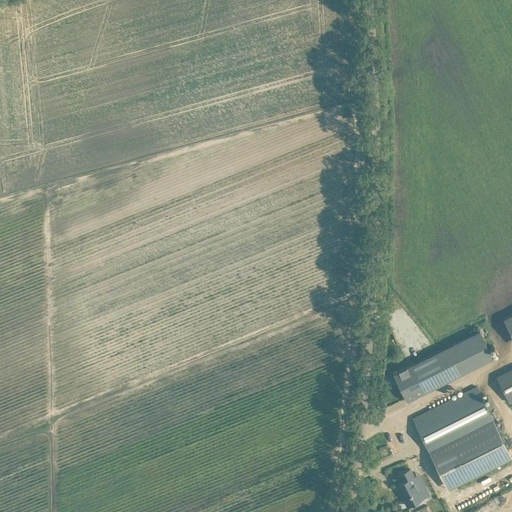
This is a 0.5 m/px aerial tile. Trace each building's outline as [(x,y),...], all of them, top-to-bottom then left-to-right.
[(511,310),(503,315),(511,334),(511,310)] [(423,389),(448,376),(436,352),(397,372),(394,373),(407,401),(410,399),(425,392),(423,389)] [(511,366),(496,375),(510,402),(511,401),(511,366)] [(413,418),(445,482),(509,450),(477,386),(413,418)] [(420,490),(413,477),(414,476),(410,469),(399,474),(403,481),(397,484),(407,505),(422,498),(418,490),(420,490)]
